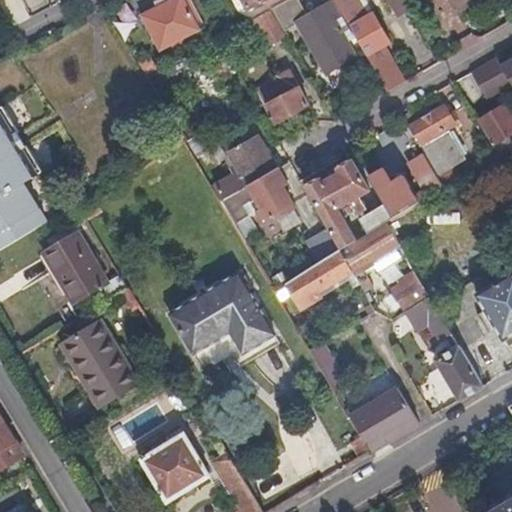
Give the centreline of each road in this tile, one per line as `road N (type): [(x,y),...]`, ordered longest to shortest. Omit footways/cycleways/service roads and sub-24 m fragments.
road 1 (residential): [(301,161),(511,38)]
road 2 (residential): [(511,396),(321,511)]
road 3 (residential): [(82,511),(0,376)]
